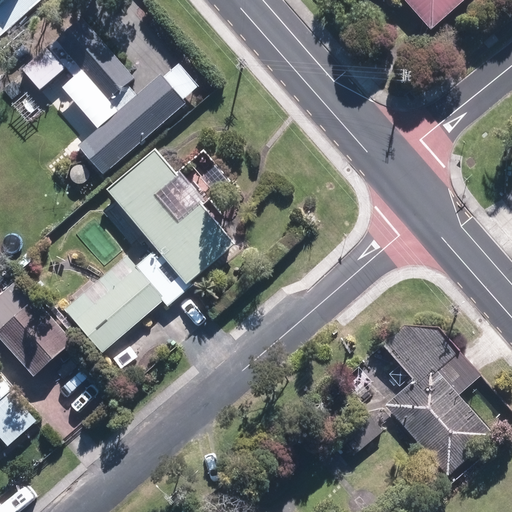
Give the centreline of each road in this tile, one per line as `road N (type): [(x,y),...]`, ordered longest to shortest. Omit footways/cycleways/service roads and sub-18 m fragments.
road 1 (residential): [(85,511),(374,257),(407,196)]
road 2 (tertiary): [(235,0),(407,196)]
road 3 (residential): [(511,66),(449,117),(407,196)]
road 4 (tertiary): [(407,196),(511,316)]
